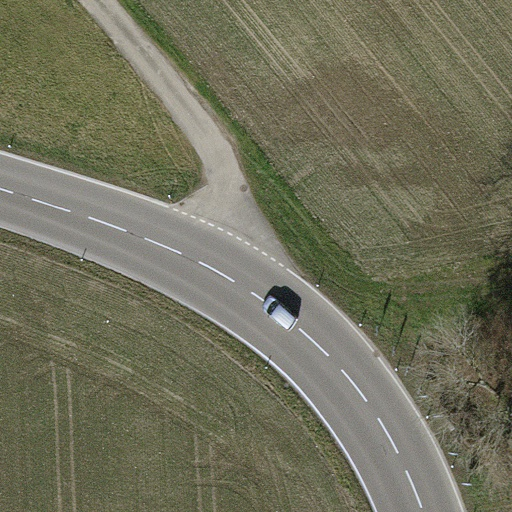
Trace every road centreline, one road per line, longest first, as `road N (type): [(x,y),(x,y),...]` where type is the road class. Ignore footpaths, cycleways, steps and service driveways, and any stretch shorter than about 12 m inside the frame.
road 1 (secondary): [(425,511),(340,381),(205,260),(0,196)]
road 2 (track): [(205,260),(203,153),(88,0)]
